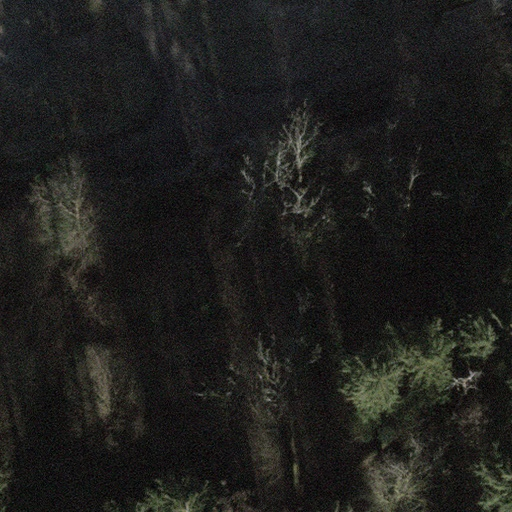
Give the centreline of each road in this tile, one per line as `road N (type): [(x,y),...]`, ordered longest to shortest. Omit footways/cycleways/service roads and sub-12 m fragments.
road 1 (track): [(511,64),(225,150)]
road 2 (track): [(225,150),(0,209)]
road 3 (track): [(132,0),(222,93),(225,150)]
